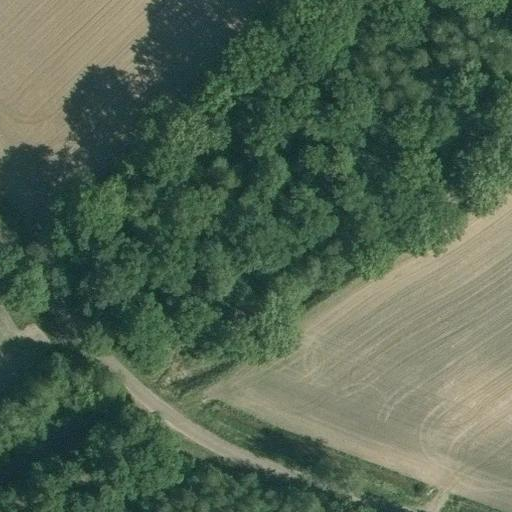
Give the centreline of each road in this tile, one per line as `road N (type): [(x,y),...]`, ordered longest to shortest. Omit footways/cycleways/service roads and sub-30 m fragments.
road 1 (unclassified): [(402,511),(219,444),(168,413),(0,235)]
road 2 (track): [(22,511),(168,413)]
